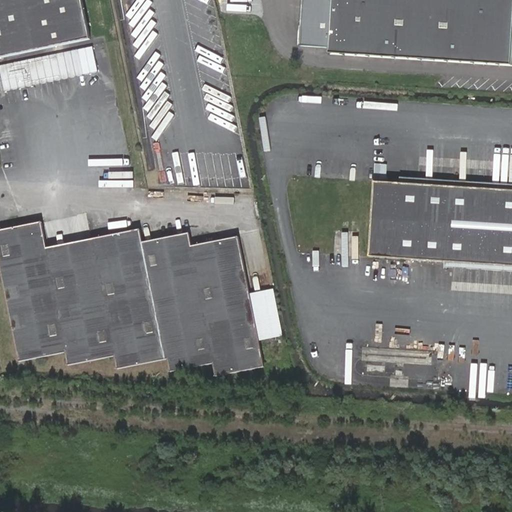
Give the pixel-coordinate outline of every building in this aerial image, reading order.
[(80,0),(0,0),(0,59),(90,40),(80,0)] [(511,0),(333,0),(330,55),(511,66),(511,0)] [(80,76),(75,51),(0,66),(0,87),(1,93),(80,76)] [(511,189),(373,180),(368,257),(511,266),(511,189)] [(213,374),(262,364),(234,235),(190,243),(186,230),(140,238),(137,227),(91,237),(89,226),(42,236),(38,224),(0,231),(0,275),(19,362),(67,352),(70,363),(117,354),(119,365),(165,356),(168,368),(210,362),(213,374)]
